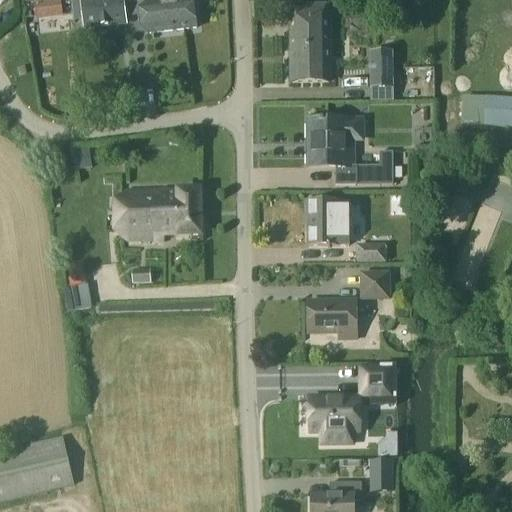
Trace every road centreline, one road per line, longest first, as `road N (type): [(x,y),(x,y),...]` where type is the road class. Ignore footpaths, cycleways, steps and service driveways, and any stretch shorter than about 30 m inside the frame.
road 1 (unclassified): [(240,116),(257,511)]
road 2 (unclassified): [(0,75),(28,121),(70,133),(240,116)]
